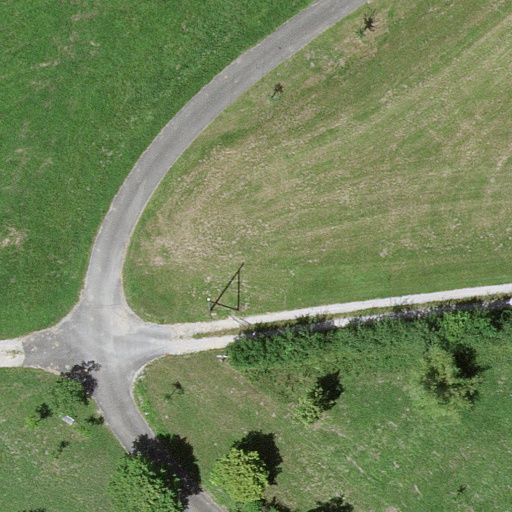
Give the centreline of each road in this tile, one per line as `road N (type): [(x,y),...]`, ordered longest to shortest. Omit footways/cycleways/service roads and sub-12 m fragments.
road 1 (track): [(341,0),(233,87),(126,198),(94,291),(93,346)]
road 2 (track): [(511,299),(93,346)]
road 3 (track): [(93,346),(204,511)]
